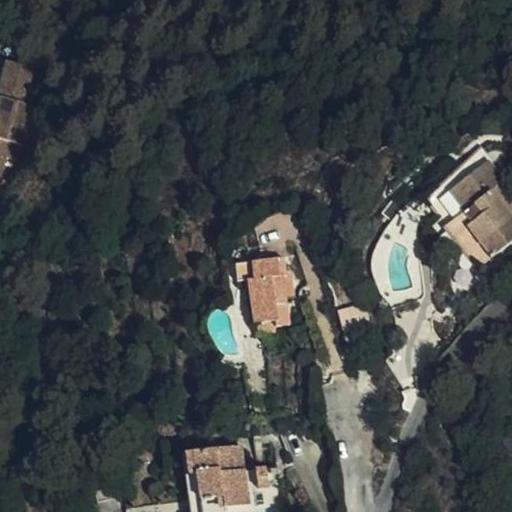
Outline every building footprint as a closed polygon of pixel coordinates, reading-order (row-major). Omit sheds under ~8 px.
[(0,160),(2,152),(16,156),(26,119),(11,115),(15,96),(5,93),(13,59),(0,55),(0,160)] [(482,210),(493,222),(502,215),(490,202),(482,210)] [(504,235),(493,222),(482,210),(455,233),(489,273),(508,256),(497,242),(504,235)] [(477,283),(489,273),(455,233),(447,239),(469,265),(465,270),(477,283)] [(237,326),(240,326),(256,328),(257,333),(272,332),(273,306),(279,305),(280,299),(281,299),(282,280),(276,280),(276,267),(262,266),(263,255),(255,255),(255,266),(228,265),(227,283),(237,284),(237,326)] [(256,328),(240,326),(240,338),(256,339),(257,333),(256,328)] [(302,445),(292,418),(272,421),(280,448),(302,445)] [(248,511),(239,444),(187,451),(190,472),(196,472),(202,511),(248,511)]
